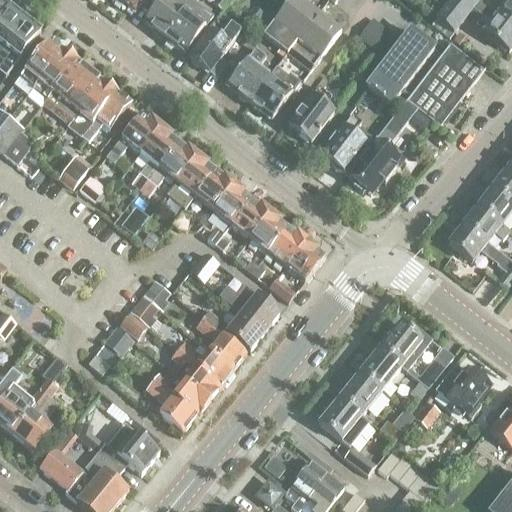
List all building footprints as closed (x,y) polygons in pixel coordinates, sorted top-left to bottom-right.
[(115,0),(134,15),(145,0),(115,0)] [(164,40),(185,13),(171,2),(172,0),(163,0),(145,23),(152,29),(151,30),(164,40)] [(219,15),(229,3),(225,0),(217,0),(211,8),(219,15)] [(292,0),(263,39),(287,57),(318,17),(295,0),(292,0)] [(479,0),(452,0),(435,23),(430,28),(448,43),(472,12),(491,27),(483,37),(509,57),(511,53),(511,26),(499,17),(500,16),(489,8),(489,9),(481,2),(479,0)] [(479,0),(481,2),(489,9),(489,8),(496,0),(479,0)] [(499,17),(511,26),(511,0),(507,8),(496,0),(489,8),(500,16),(499,17)] [(213,19),(193,3),(185,13),(164,40),(166,41),(166,45),(172,50),(176,49),(177,49),(185,55),(213,19)] [(0,19),(0,52),(24,22),(8,9),(0,19)] [(250,37),(264,19),(253,11),(240,28),(250,37)] [(309,75),(319,62),(340,34),(318,17),(287,57),(309,75)] [(40,35),(24,22),(0,52),(0,74),(5,79),(40,35)] [(359,42),(377,55),(388,39),(371,26),(359,42)] [(197,69),(200,69),(209,76),(239,36),(230,29),(225,36),(214,28),(189,60),(193,63),(193,66),(197,69)] [(390,108),(434,51),(411,33),(367,90),(390,108)] [(49,42),(28,69),(13,88),(27,99),(63,53),(49,42)] [(443,131),(461,108),(458,105),(483,73),(449,47),(375,144),(376,145),(348,182),(371,199),(381,185),(386,188),(403,165),(386,152),(416,113),(439,130),(440,129),(443,131)] [(227,89),(250,106),(270,80),(258,71),(267,60),(256,51),(227,89)] [(63,53),(27,99),(40,109),(76,64),(63,53)] [(76,64),(40,109),(41,110),(42,109),(54,118),(89,74),(76,64)] [(89,74),(54,118),(68,129),(103,85),(89,74)] [(272,123),(300,86),(289,77),(281,88),(270,80),(250,106),(272,123)] [(103,85),(68,129),(67,131),(79,140),(116,95),(103,85)] [(311,147),(333,117),(324,110),(331,100),(318,90),(288,131),(311,147)] [(121,127),(117,123),(130,106),(116,95),(79,140),(87,147),(101,129),(109,134),(113,137),(121,127)] [(417,115),(410,124),(423,135),(431,125),(417,115)] [(140,158),(161,131),(142,116),(121,143),(104,163),(112,169),(128,149),(140,158)] [(344,176),(365,148),(371,141),(358,131),(362,126),(352,119),(322,159),(344,176)] [(8,123),(0,132),(0,157),(2,159),(22,133),(8,123)] [(161,131),(140,158),(149,165),(130,188),(139,196),(179,145),(161,131)] [(26,140),(21,136),(3,159),(17,170),(27,157),(29,154),(29,152),(29,146),(28,143),(26,140)] [(176,186),(197,159),(179,145),(139,196),(148,202),(166,178),(176,186)] [(194,200),(215,173),(197,159),(176,186),(194,200)] [(83,161),(63,186),(73,193),(93,168),(83,161)] [(511,176),(506,172),(491,191),(511,206),(511,176)] [(213,215),(233,187),(215,173),(194,200),(213,215)] [(106,193),(90,180),(78,195),(94,208),(106,193)] [(252,202),(233,187),(213,215),(223,223),(214,235),(215,236),(208,245),(214,250),(222,241),(231,229),(252,202)] [(511,213),(511,206),(491,191),(477,209),(501,228),(511,213)] [(231,229),(249,243),(270,216),(252,202),(231,229)] [(501,228),(477,209),(463,228),(486,246),(493,238),(502,245),(509,235),(500,228),(501,228)] [(249,243),(267,257),(288,230),(270,216),(249,243)] [(136,235),(142,227),(131,218),(125,226),(136,235)] [(486,246),(463,228),(448,246),(472,265),(479,256),(496,269),(495,270),(503,276),(495,285),(506,294),(511,286),(511,266),(486,246)] [(307,245),(288,230),(267,257),(285,271),(307,245)] [(160,244),(150,236),(142,246),(151,254),(160,244)] [(228,246),(222,241),(214,250),(221,255),(228,246)] [(326,260),(307,245),(285,271),(305,287),(326,260)] [(197,281),(209,259),(202,255),(190,277),(197,281)] [(205,285),(220,266),(212,260),(198,279),(205,285)] [(243,273),(249,279),(257,269),(251,263),(243,273)] [(249,279),(257,284),(264,274),(257,269),(249,279)] [(268,292),(287,308),(295,297),(276,282),(268,292)] [(207,303),(182,283),(171,298),(170,299),(201,323),(202,323),(215,334),(215,333),(222,325),(209,315),(207,316),(201,311),(207,303)] [(165,305),(170,299),(171,298),(154,285),(142,300),(161,316),(168,307),(165,305)] [(280,316),(256,298),(247,309),(226,292),(220,300),(242,317),(265,335),(280,316)] [(129,317),(130,317),(149,333),(156,324),(153,321),(158,314),(142,301),(129,317)] [(0,341),(4,345),(17,329),(3,316),(0,320),(0,341)] [(249,355),(265,335),(242,317),(226,337),(249,355)] [(147,332),(130,318),(120,330),(138,344),(147,332)] [(210,355),(234,374),(247,358),(223,339),(215,333),(215,334),(202,323),(201,323),(195,332),(216,348),(210,355)] [(411,337),(399,327),(390,337),(392,338),(380,353),(401,371),(407,376),(432,345),(416,332),(411,337)] [(138,349),(118,332),(117,331),(104,347),(126,365),(138,349)] [(234,374),(210,355),(210,356),(199,347),(193,354),(183,346),(178,353),(222,389),(234,374)] [(124,364),(103,348),(94,359),(115,376),(124,364)] [(177,380),(209,406),(219,394),(218,393),(222,389),(178,353),(171,362),(184,372),(177,380)] [(381,395),(401,371),(380,353),(370,365),(368,364),(358,376),(381,395)] [(57,382),(64,364),(52,360),(46,378),(57,382)] [(436,363),(418,385),(428,393),(446,370),(436,363)] [(477,409),(491,391),(487,388),(487,385),(482,381),(480,382),(468,373),(460,383),(451,376),(436,396),(471,424),(481,412),(477,409)] [(361,420),(381,395),(358,376),(349,387),(351,388),(339,403),(361,420)] [(151,385),(196,421),(199,417),(200,418),(209,406),(177,380),(171,388),(158,377),(151,385)] [(45,398),(50,402),(58,393),(46,383),(39,392),(45,398)] [(196,421),(151,385),(144,393),(166,411),(156,424),(168,433),(172,428),(183,437),(196,421)] [(428,393),(418,385),(408,397),(418,405),(428,393)] [(50,402),(45,398),(39,392),(31,402),(12,387),(4,397),(8,399),(0,409),(0,428),(12,438),(37,407),(42,412),(50,402)] [(371,428),(361,420),(339,403),(338,401),(317,426),(350,453),(371,428)] [(51,434),(42,427),(57,408),(50,402),(42,412),(37,407),(12,438),(34,456),(51,434)] [(426,432),(440,415),(427,405),(413,422),(426,432)] [(511,412),(507,419),(503,417),(488,435),(511,454),(511,412)] [(377,436),(385,442),(387,444),(398,430),(388,422),(377,436)] [(141,442),(126,430),(105,455),(100,451),(96,457),(121,477),(128,468),(141,479),(160,457),(153,452),(159,444),(147,435),(141,442)] [(121,477),(96,457),(84,472),(89,476),(86,479),(62,460),(77,441),(71,435),(56,454),(40,473),(67,494),(64,498),(76,507),(81,511),(114,511),(129,495),(115,484),(121,477)] [(284,439),(261,467),(283,485),(292,473),(297,478),(311,461),(284,439)] [(347,465),(366,481),(375,470),(356,454),(347,465)] [(389,478),(400,464),(391,457),(377,474),(386,481),(389,478)] [(398,486),(412,469),(403,461),(400,464),(389,478),(398,486)] [(310,465),(290,491),(286,496),(291,500),(289,503),(293,506),(289,511),(300,511),(307,504),(327,479),(310,465)] [(430,484),(412,469),(398,486),(409,494),(417,501),(430,484)] [(327,511),(344,492),(327,479),(307,504),(316,511),(315,511),(327,511)] [(411,511),(422,511),(440,491),(430,484),(417,501),(409,494),(401,504),(411,511)] [(270,511),(282,498),(268,486),(257,500),(270,511)] [(511,511),(511,487),(492,511),(511,511)] [(342,511),(357,511),(364,504),(355,497),(342,511)]
